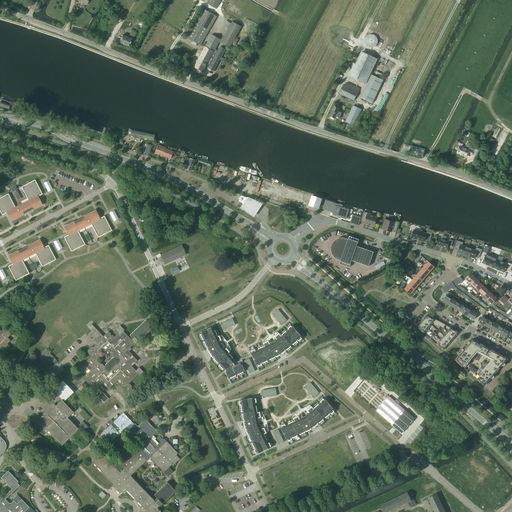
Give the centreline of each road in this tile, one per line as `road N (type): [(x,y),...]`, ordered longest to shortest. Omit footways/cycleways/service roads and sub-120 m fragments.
road 1 (tertiary): [(511,195),(186,82),(0,7)]
road 2 (secondary): [(245,223),(158,174),(84,145)]
road 3 (track): [(423,162),(464,90),(488,102),(511,55)]
road 4 (tertiary): [(451,259),(326,222)]
